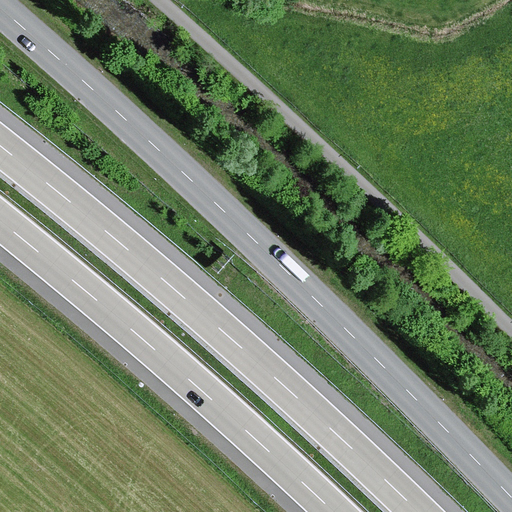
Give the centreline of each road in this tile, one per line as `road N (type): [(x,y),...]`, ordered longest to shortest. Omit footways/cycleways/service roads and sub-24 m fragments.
road 1 (primary): [(0,8),(296,282),(511,498)]
road 2 (motorway): [(419,511),(213,322),(0,145)]
road 3 (track): [(159,0),(511,330)]
road 4 (motorway): [(0,222),(332,511)]
